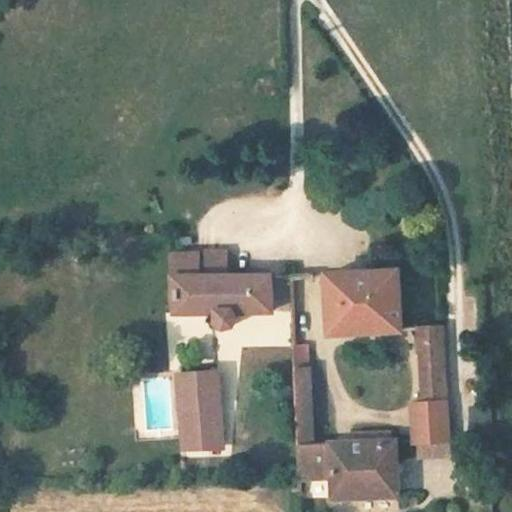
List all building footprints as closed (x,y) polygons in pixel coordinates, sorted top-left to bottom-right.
[(195,259),(195,279),(223,279),(222,258),(195,259)] [(195,279),(195,259),(168,259),(169,280),(195,279)] [(397,334),(394,274),(319,278),(322,336),(397,334)] [(195,279),(169,280),(171,321),(208,320),(210,324),(214,327),(220,329),(224,328),(230,325),(233,323),(234,319),(267,318),(266,278),(223,279),(195,279)] [(418,408),(442,406),(439,331),(413,333),(418,408)] [(290,348),(291,372),(307,370),(306,347),(290,348)] [(294,446),(311,446),(307,370),(291,372),(294,446)] [(175,378),(180,451),(217,449),(212,376),(175,378)] [(444,442),(442,406),(418,408),(402,408),(404,444),(410,443),(426,443),(444,442)] [(311,446),(294,446),(295,481),(327,481),(329,499),(390,496),(389,435),(352,436),(352,445),(311,446)] [(444,442),(426,443),(427,470),(448,469),(444,442)] [(413,471),(427,470),(426,443),(410,443),(413,471)]
